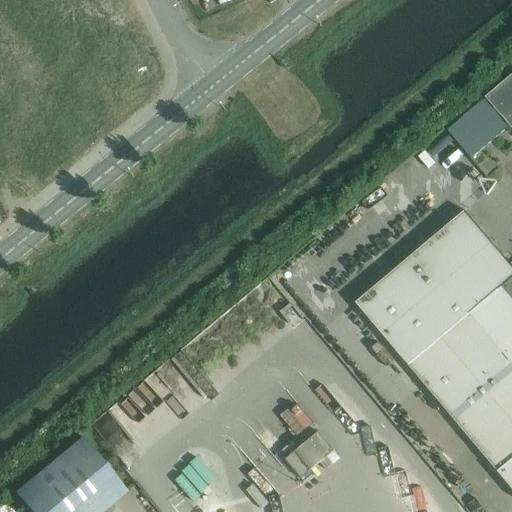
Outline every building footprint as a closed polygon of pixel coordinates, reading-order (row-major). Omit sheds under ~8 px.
[(487,100),(448,132),(471,160),(509,127),(498,115),(499,114),(511,129),(511,78),(487,99),(496,109),(495,110),(487,100)] [(471,312),(511,277),(511,267),(465,211),(356,302),(441,403),(466,432),(511,392),(511,356),(510,358),(471,312)] [(511,277),(471,312),(510,358),(511,356),(511,392),(466,432),(511,486),(511,277)] [(302,402),(287,413),(302,435),(317,424),(302,402)] [(318,432),(286,460),(302,479),(334,451),(318,432)] [(28,511),(103,511),(127,493),(82,438),(14,494),(28,511)] [(179,476),(199,498),(222,477),(203,455),(179,476)]
